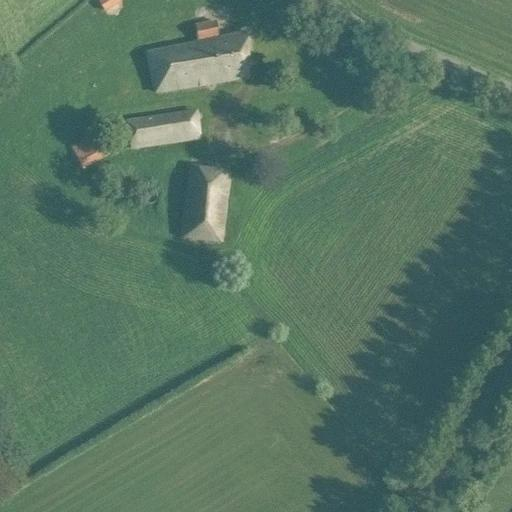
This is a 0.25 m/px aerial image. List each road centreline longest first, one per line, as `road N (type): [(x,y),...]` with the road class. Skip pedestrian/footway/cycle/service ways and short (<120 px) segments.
road 1 (unclassified): [(511,100),(396,54),(357,27),(338,0)]
road 2 (unclassified): [(415,511),(511,369)]
